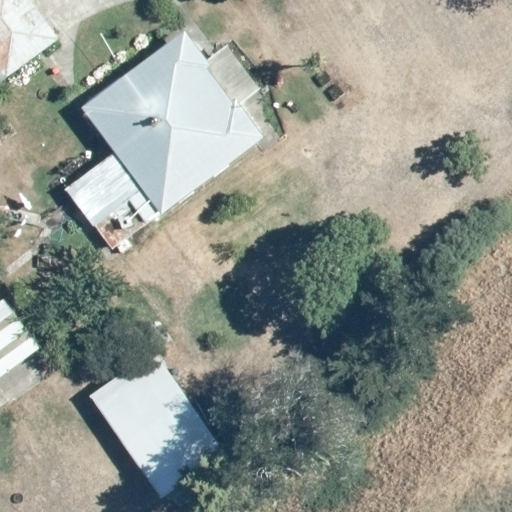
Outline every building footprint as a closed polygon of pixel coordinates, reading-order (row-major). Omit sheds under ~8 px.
[(0,0),(0,84),(68,38),(42,0),(0,0)] [(271,136),(248,105),(271,88),(238,44),(215,62),(191,29),(92,103),(126,148),(73,189),(119,250),(172,210),(271,136)] [(0,398),(2,397),(0,393),(0,386),(50,349),(11,296),(0,304),(0,398)] [(173,497),(200,479),(206,488),(246,460),(240,451),(167,346),(100,392),(173,497)] [(78,511),(62,490),(33,511),(30,511),(78,511)]
